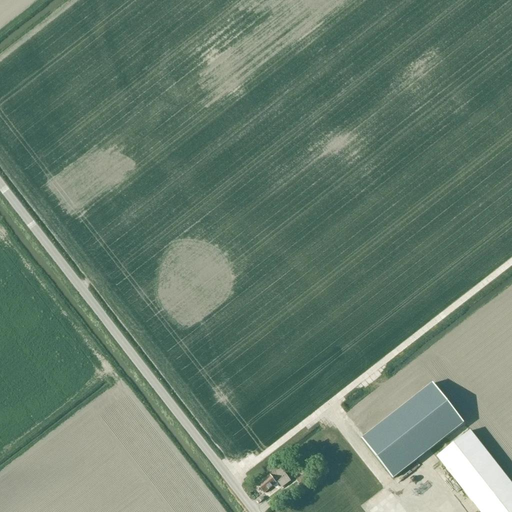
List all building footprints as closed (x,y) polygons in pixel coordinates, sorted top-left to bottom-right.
[(433,384),(362,440),(393,479),(464,423),(433,384)] [(380,393),(395,403),(399,397),(384,387),(380,393)] [(390,403),(385,406),(389,414),(394,411),(390,403)] [(511,511),(511,482),(473,431),(439,456),(481,511),(511,511)] [(311,467),(306,471),(307,473),(310,477),(316,473),(311,467)] [(271,475),(258,485),(265,493),(277,484),(276,483),(278,482),(282,488),(291,481),(286,475),(281,468),(271,475)] [(394,497),(401,511),(408,511),(411,511),(402,493),(394,497)]
